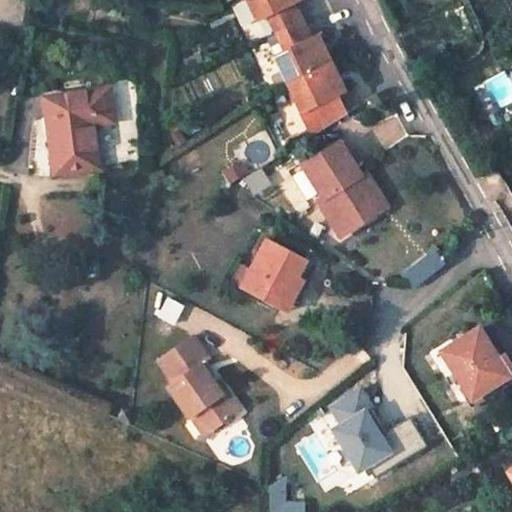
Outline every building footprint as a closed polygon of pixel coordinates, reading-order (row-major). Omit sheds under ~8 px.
[(250,0),(260,18),(271,13),(280,31),(297,22),(288,4),(295,1),(296,0),(250,0)] [(304,19),(295,1),(288,4),(297,22),(299,22),(304,19)] [(297,22),(306,40),(313,37),(304,19),(299,22),(297,22)] [(303,77),(320,68),(325,66),(327,65),(334,62),(325,44),(320,34),(313,37),(306,40),(297,22),(280,31),(289,49),(278,54),(292,82),(303,77)] [(320,68),(303,77),(292,82),(306,109),(316,103),(327,124),(343,114),(333,94),(340,91),(347,87),(342,77),(334,62),(327,65),(325,66),(320,68)] [(115,119),(111,87),(46,96),(55,173),(101,166),(95,122),(115,119)] [(333,94),(343,114),(349,110),(340,91),(333,94)] [(306,163),(326,193),(321,198),(344,233),(378,211),(357,177),(364,173),(343,140),(306,163)] [(390,203),(369,170),(364,173),(357,177),(378,211),(390,203)] [(279,306),(294,276),(299,279),(308,260),(269,239),(244,287),(279,306)] [(412,288),(440,265),(429,252),(401,276),(412,288)] [(289,312),(304,282),(299,279),(294,276),(279,306),(289,312)] [(498,356),(479,326),(441,349),(472,397),(509,374),(498,356)] [(220,397),(201,367),(207,363),(211,361),(196,338),(160,362),(174,383),(168,388),(189,420),(191,418),(199,413),(213,432),(241,413),(227,392),(220,397)] [(509,374),(472,397),(467,400),(473,408),(511,382),(511,360),(507,351),(498,356),(509,374)] [(201,367),(220,397),(227,392),(207,363),(201,367)] [(322,425),(348,472),(385,452),(359,407),(368,403),(357,384),(322,404),(331,420),(322,425)] [(130,420),(131,409),(124,406),(120,415),(130,420)] [(191,418),(204,437),(212,433),(213,432),(199,413),(191,418)] [(317,437),(301,443),(313,475),(330,469),(317,437)] [(304,511),(303,495),(286,497),(285,475),(270,484),(269,511),(304,511)]
